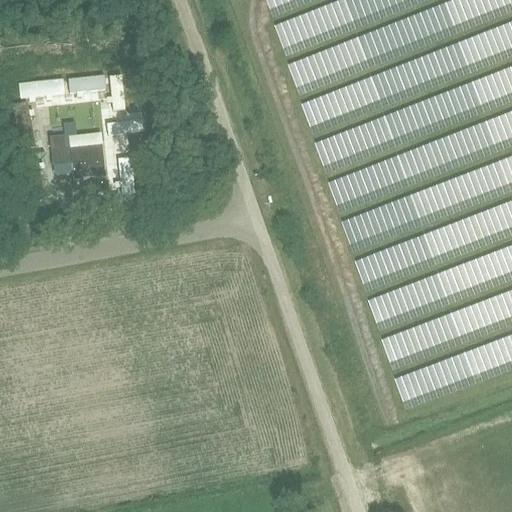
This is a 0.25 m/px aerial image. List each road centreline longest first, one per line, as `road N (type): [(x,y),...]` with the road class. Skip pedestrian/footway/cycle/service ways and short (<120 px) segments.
road 1 (unclassified): [(358,511),(254,219)]
road 2 (unclassified): [(0,267),(254,219)]
road 3 (unclassified): [(254,219),(179,0)]
